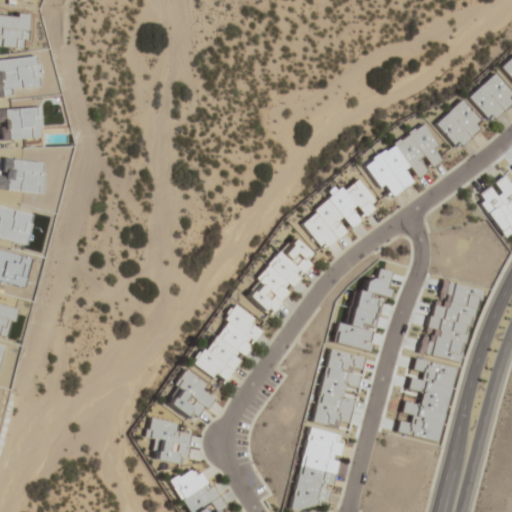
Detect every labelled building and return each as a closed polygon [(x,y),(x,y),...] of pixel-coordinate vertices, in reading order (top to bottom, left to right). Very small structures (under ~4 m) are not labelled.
[(511,52),(495,68),(511,86),(511,52)] [(487,124),(511,99),(511,98),(489,74),(463,99),(487,124)] [(431,125),(456,150),(481,126),(455,100),(431,125)] [(360,160),(382,197),(443,163),(421,125),(360,160)] [(502,236),(511,228),(511,190),(500,175),(471,198),(502,236)] [(295,221),(319,252),(376,207),(354,179),(339,191),(337,188),(295,221)] [(266,317),(315,261),(288,237),(238,293),(266,317)] [(189,365),(222,386),(261,327),(228,305),(189,365)] [(204,385),(181,370),(160,403),(192,423),(208,397),(199,392),(204,385)] [(182,460),(186,434),(174,432),(175,423),(144,418),(141,438),(150,439),(147,460),(173,464),(174,458),(182,460)] [(288,504),(323,511),(340,436),(305,428),(288,504)] [(182,511),(221,511),(201,470),(191,476),(187,469),(167,479),(182,511)]
